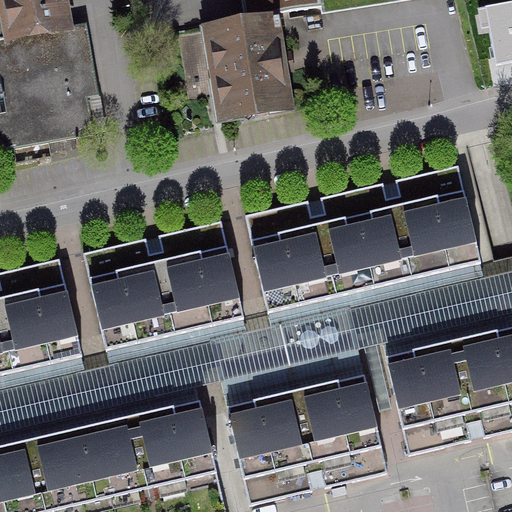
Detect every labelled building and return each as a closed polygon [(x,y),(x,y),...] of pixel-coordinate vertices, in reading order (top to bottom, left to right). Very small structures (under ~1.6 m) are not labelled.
[(0,0),(0,41),(64,30),(58,0),(0,0)] [(240,0),(244,20),(371,0),(240,0)] [(497,67),(511,64),(511,4),(486,9),(497,67)] [(221,119),(285,109),(272,32),(278,31),(277,22),(271,23),(271,22),(170,38),(181,103),(217,97),(221,119)] [(73,28),(64,30),(0,41),(0,153),(11,151),(14,165),(49,159),(46,145),(92,137),(73,28)] [(431,74),(427,49),(340,62),(344,87),(431,74)] [(478,266),(456,169),(314,202),(243,219),(266,316),(478,266)] [(241,322),(219,224),(152,240),(81,256),(104,354),(241,322)] [(0,377),(79,359),(57,262),(0,275),(0,377)] [(479,441),(511,433),(511,330),(384,360),(406,458),(479,441)] [(318,491),(385,476),(362,378),(225,410),(247,508),(318,491)] [(222,511),(198,404),(0,449),(0,511),(222,511)]
